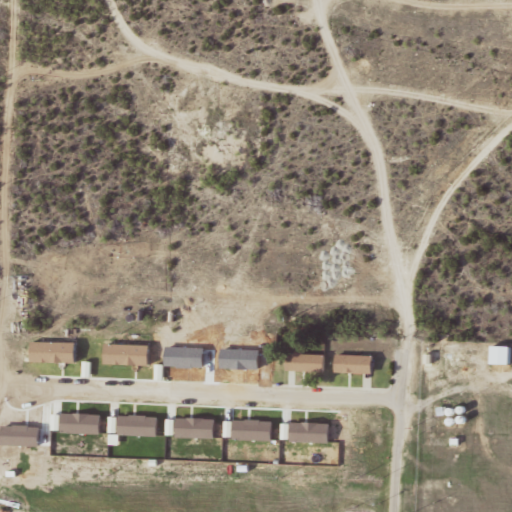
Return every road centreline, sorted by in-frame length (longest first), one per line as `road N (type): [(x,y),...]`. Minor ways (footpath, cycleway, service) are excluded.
road 1 (track): [(113,0),(132,34),(181,60),(345,105),(377,142),(410,283),(413,337),(404,382)]
road 2 (residential): [(397,511),(404,382)]
